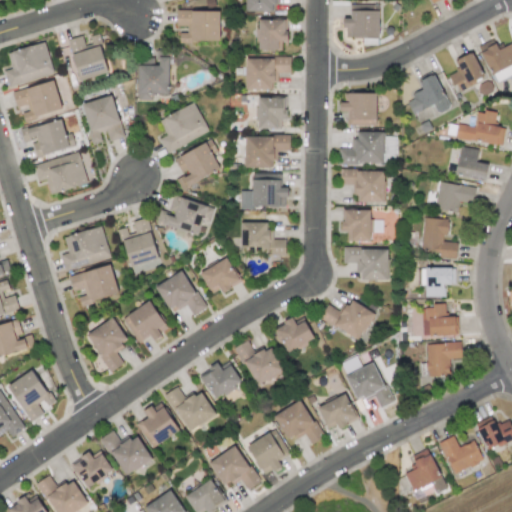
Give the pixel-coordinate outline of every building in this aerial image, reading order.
[(245,0),(245,11),(272,11),(273,3),(277,3),(277,0),(245,0)] [(378,10),(360,10),(360,6),(349,6),(350,18),(343,18),(343,38),(379,37),(378,10)] [(219,41),(219,11),(176,10),(176,25),(186,25),(186,33),(179,32),(179,41),(219,41)] [(280,50),(281,41),(285,42),(286,19),(257,19),(256,50),(280,50)] [(108,73),(97,34),(89,37),(91,44),(84,46),(81,36),(68,39),(79,81),(108,73)] [(479,45),(493,82),(511,74),(511,44),(496,50),(493,39),(479,45)] [(11,69),(4,70),(7,85),(52,75),(45,42),(7,52),(11,69)] [(484,77),(472,52),(454,60),(459,69),(448,74),(456,90),(484,77)] [(169,57),(156,57),(156,58),(138,57),(137,100),(151,100),(151,93),(168,94),(169,57)] [(245,90),(271,89),(271,82),(277,82),(276,73),(290,73),(289,58),(244,58),(245,90)] [(432,105),(437,114),(450,108),(434,73),(418,81),(422,91),(405,99),(412,115),(432,105)] [(61,111),(54,81),(11,92),(15,107),(26,105),(28,111),(21,112),(23,120),(61,111)] [(376,93),(345,93),(344,102),(339,102),(338,111),(346,112),(346,125),(375,126),(376,93)] [(92,143),(101,140),(99,133),(106,131),(108,141),(123,137),(111,95),(81,103),(92,143)] [(285,97),(256,98),(257,129),(279,128),(279,119),(285,119),(285,97)] [(158,120),(166,135),(159,139),(166,153),(208,132),(193,102),(158,120)] [(454,138),(501,146),(504,127),(493,126),(495,113),(476,110),(474,119),(457,116),(454,138)] [(74,147),(71,133),(65,134),(61,120),(19,130),(22,142),(31,140),(35,156),(74,147)] [(382,132),(356,132),(356,139),(350,139),(350,148),(337,148),(338,164),(383,163),(382,132)] [(243,167),(271,168),(271,160),(276,160),(276,151),(289,151),(289,136),(244,135),(243,167)] [(220,171),(211,153),(215,151),(211,140),(174,157),(182,175),(175,178),(180,189),(220,171)] [(478,150),(460,146),(453,174),(484,182),(488,164),(475,161),(478,150)] [(32,163),(37,182),(46,180),(49,193),(86,185),(79,153),(32,163)] [(383,170),(340,170),(340,185),(354,185),(354,202),(383,202),(383,170)] [(239,190),(239,206),(285,208),(286,187),(279,187),(280,180),(251,179),(251,191),(239,190)] [(456,212),(458,202),(471,204),(474,188),(439,182),(434,208),(456,212)] [(213,206),(172,196),(168,212),(159,210),(155,223),(198,234),(201,223),(209,225),(213,206)] [(369,209),(341,209),(341,231),(346,231),(346,241),(370,240),(369,209)] [(157,259),(147,217),(131,222),(134,232),(127,234),(125,227),(119,229),(128,267),(157,259)] [(421,250),(438,251),(438,258),(455,258),(456,242),(445,242),(446,219),(423,218),(421,250)] [(284,239),(272,239),(272,229),(267,230),(266,222),(239,222),(240,246),(257,246),(258,254),(285,254),(284,239)] [(64,270),(109,258),(101,226),(63,236),(67,253),(60,255),(64,270)] [(342,263),(357,263),(357,280),(387,280),(387,248),(342,248),(342,263)] [(199,271),(209,294),(220,289),(221,292),(239,284),(228,258),(199,271)] [(0,275),(10,273),(6,260),(0,261),(0,275)] [(118,294),(110,265),(68,277),(72,292),(82,289),(84,295),(77,297),(80,305),(118,294)] [(443,296),(443,284),(454,284),(454,267),(421,268),(421,297),(443,296)] [(170,313),(185,303),(192,315),(204,309),(182,270),(154,286),(170,313)] [(0,314),(18,309),(14,295),(3,298),(0,289),(0,314)] [(340,312),(327,304),(319,317),(358,340),(374,313),(348,298),(340,312)] [(149,335),(153,341),(161,336),(158,331),(166,326),(149,300),(122,318),(138,343),(149,335)] [(455,335),(454,316),(445,317),(444,305),(425,306),(426,336),(455,335)] [(110,372),(123,364),(114,350),(127,342),(112,317),(86,334),(110,372)] [(273,327),(285,352),(313,339),(303,318),(294,322),(292,318),(273,327)] [(0,324),(0,355),(34,348),(31,334),(22,336),(18,320),(0,324)] [(254,386),(283,372),(271,346),(254,354),(247,341),(235,346),(254,386)] [(425,344),(427,376),(448,375),(447,359),(461,358),(460,342),(425,344)] [(344,374),(355,399),(363,396),(365,400),(374,396),(379,408),(391,402),(374,362),(344,374)] [(198,374),(213,400),(241,383),(230,365),(221,370),(217,363),(198,374)] [(185,399),(177,386),(164,394),(188,431),(215,414),(199,390),(185,399)] [(0,434),(6,431),(10,437),(24,428),(0,390),(0,434)] [(316,407),(326,428),(336,424),(337,428),(356,419),(344,394),(316,407)] [(287,441),(303,433),(310,445),(322,438),(301,399),(273,415),(287,441)] [(143,412),(147,417),(135,424),(151,448),(178,430),(159,401),(143,412)] [(511,438),(511,431),(506,420),(495,426),(490,416),(474,424),(487,451),(511,438)] [(135,435),(121,444),(112,430),(100,438),(125,476),(151,459),(135,435)] [(280,466),(277,459),(288,454),(276,432),(270,435),(269,433),(246,445),(263,475),(280,466)] [(451,474),(482,461),(473,441),(457,447),(453,436),(438,442),(451,474)] [(224,488),(239,478),(247,490),(259,483),(235,445),(208,462),(224,488)] [(403,473),(416,501),(445,487),(427,448),(411,456),(416,467),(403,473)] [(113,471),(99,451),(91,456),(89,452),(70,464),(86,488),(113,471)] [(72,511),(87,503),(71,479),(57,488),(48,475),(36,483),(54,511),(72,511)] [(206,511),(208,511),(224,501),(209,479),(184,496),(194,511),(201,511),(205,510),(206,511)] [(144,506),(147,511),(185,511),(171,489),(144,506)] [(8,506),(11,511),(44,511),(37,498),(28,503),(25,498),(8,506)]
